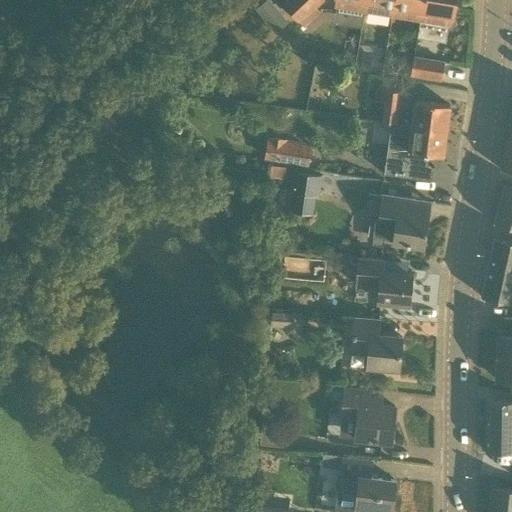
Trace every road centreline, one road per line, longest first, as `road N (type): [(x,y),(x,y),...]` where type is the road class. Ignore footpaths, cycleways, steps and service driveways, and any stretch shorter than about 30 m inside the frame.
road 1 (tertiary): [(456,511),(459,315),(493,80),(496,0)]
road 2 (track): [(114,123),(244,0)]
road 3 (track): [(0,234),(114,123)]
